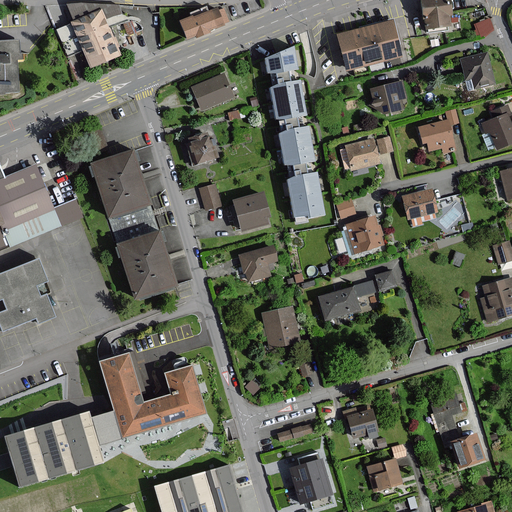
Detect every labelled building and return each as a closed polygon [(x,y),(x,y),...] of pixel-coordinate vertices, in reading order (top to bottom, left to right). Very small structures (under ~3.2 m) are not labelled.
[(453,14),(450,0),(422,0),(425,17),(427,17),(428,29),(451,26),(450,14),(453,14)] [(181,21),(188,38),(197,34),(198,36),(211,31),(210,28),(229,21),(223,5),(211,10),(207,11),(194,16),(190,18),(181,21)] [(73,22),(92,67),(120,55),(102,11),(73,22)] [(339,35),(349,71),(404,55),(393,19),(339,35)] [(58,26),(65,53),(80,49),(72,22),(58,26)] [(0,92),(20,91),(18,42),(0,42),(0,92)] [(289,70),(299,68),(295,48),(267,59),(269,74),(278,72),(289,70)] [(473,77),(475,87),(495,83),(488,53),(463,59),(468,78),(473,77)] [(290,76),(289,70),(278,72),(280,85),(291,82),(290,76)] [(194,87),(203,109),(234,96),(224,74),(194,87)] [(308,114),(301,80),(291,82),(280,85),(272,86),(279,119),(286,118),(297,116),(308,114)] [(371,89),(378,117),(409,110),(402,82),(371,89)] [(491,131),(498,148),(511,142),(511,124),(510,118),(511,116),(511,115),(508,105),(492,112),(495,118),(483,123),(487,132),(491,131)] [(298,122),(297,116),(286,118),(289,131),(299,129),(298,122)] [(445,152),(456,150),(448,120),(420,127),(425,143),(429,142),(431,150),(443,147),(445,152)] [(316,161),(309,127),(299,129),(289,131),(280,133),(288,168),(295,166),(306,164),(316,161)] [(189,144),(195,164),(217,157),(209,132),(191,137),(193,143),(189,144)] [(249,139),(248,132),(238,132),(239,140),(249,139)] [(373,139),(346,145),(352,170),(380,163),(378,153),(392,150),(389,137),(374,141),(373,139)] [(134,150),(93,163),(110,216),(150,203),(152,203),(143,175),(134,150)] [(295,166),(297,177),(308,175),(307,169),(306,164),(295,166)] [(0,250),(82,216),(76,202),(55,211),(36,165),(0,180),(0,250)] [(508,199),(511,197),(511,167),(501,170),(508,199)] [(325,211),(317,173),(308,175),(297,177),(291,178),(298,216),(325,211)] [(215,184),(201,189),(207,209),(221,204),(215,184)] [(432,188),(403,196),(409,218),(412,217),(414,223),(435,218),(434,212),(438,211),(432,188)] [(265,191),(235,200),(243,231),(270,223),(268,216),(272,215),(265,191)] [(351,200),(338,204),(342,218),(355,213),(351,200)] [(159,230),(150,203),(110,216),(119,243),(159,230)] [(347,224),(356,252),(383,243),(374,216),(347,224)] [(170,257),(161,229),(159,230),(119,243),(137,297),(179,283),(170,257)] [(495,246),(500,262),(511,258),(511,250),(510,242),(495,246)] [(267,263),(278,260),(273,245),(240,255),(245,272),(247,272),(250,280),(270,275),(267,263)] [(49,280),(40,258),(0,273),(0,331),(39,317),(41,322),(57,316),(48,294),(43,297),(38,285),(49,280)] [(392,271),(376,276),(380,290),(396,286),(392,271)] [(482,298),(488,320),(511,313),(511,278),(484,287),(487,297),(482,298)] [(320,296),(327,319),(360,309),(356,297),(375,291),(372,281),(320,296)] [(293,307),(264,313),(271,347),(300,341),(293,307)] [(143,404),(129,356),(104,363),(118,411),(91,419),(89,411),(6,436),(20,485),(104,461),(99,443),(205,411),(198,387),(192,369),(170,375),(175,394),(143,404)] [(175,366),(188,364),(187,357),(174,360),(175,366)] [(304,375),(312,373),(308,358),(299,360),(304,375)] [(259,388),(252,381),(246,387),(253,394),(259,388)] [(456,393),(431,401),(447,446),(454,443),(462,465),(485,457),(477,434),(460,440),(452,415),(463,412),(456,393)] [(371,438),(379,436),(373,409),(357,413),(356,409),(344,411),(346,418),(350,417),(355,437),(365,435),(366,438),(371,437),(371,438)] [(278,434),(280,442),(313,432),(311,424),(278,434)] [(394,445),(394,455),(405,454),(405,444),(394,445)] [(297,486),(328,477),(323,459),(292,468),(297,486)] [(396,460),(369,467),(375,490),(402,482),(396,460)] [(156,487),(163,511),(243,511),(230,466),(156,487)] [(302,504),(333,494),(328,477),(297,486),(302,504)] [(492,511),(490,502),(457,511),(492,511)]
